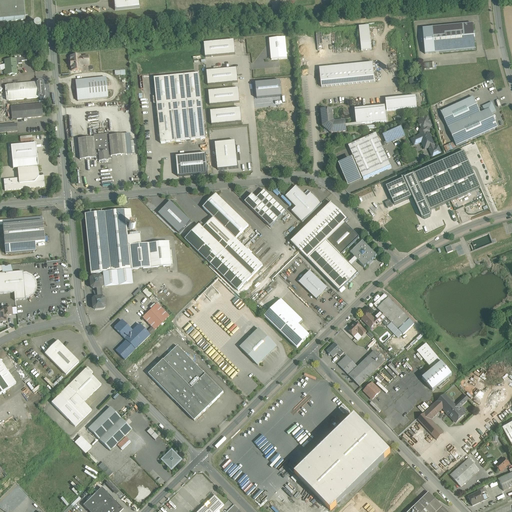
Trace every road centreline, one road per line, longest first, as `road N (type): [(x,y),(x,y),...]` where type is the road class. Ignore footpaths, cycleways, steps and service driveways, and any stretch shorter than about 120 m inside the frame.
road 1 (unclassified): [(68,199),(316,179),(400,264)]
road 2 (residential): [(465,511),(308,351)]
road 3 (unclassified): [(68,199),(48,0)]
road 4 (unclassified): [(200,459),(99,354),(82,318)]
road 5 (residential): [(308,351),(200,459)]
road 6 (unknown): [(93,344),(195,255)]
road 7 (residential): [(400,264),(308,351)]
road 8 (residential): [(511,212),(456,231),(400,264)]
